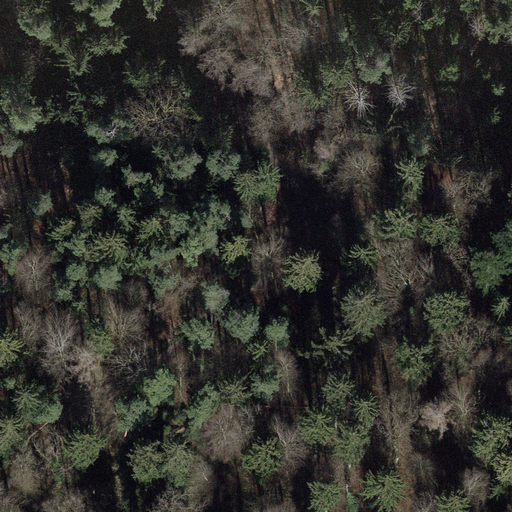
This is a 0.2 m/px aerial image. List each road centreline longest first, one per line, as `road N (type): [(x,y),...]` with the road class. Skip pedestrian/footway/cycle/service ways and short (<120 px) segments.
road 1 (track): [(187,0),(215,74),(396,317),(476,511)]
road 2 (track): [(0,511),(57,433),(325,225)]
road 3 (track): [(511,248),(431,242),(308,196)]
